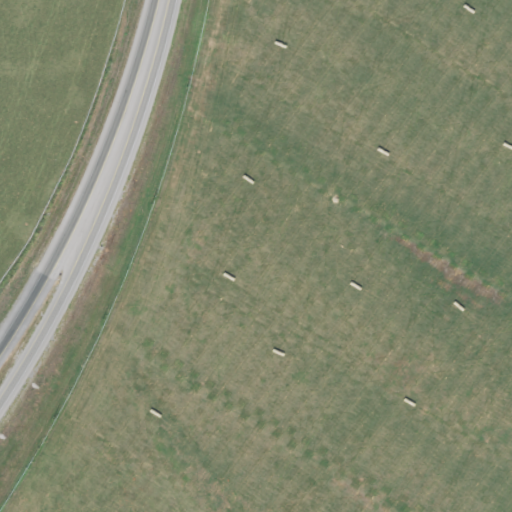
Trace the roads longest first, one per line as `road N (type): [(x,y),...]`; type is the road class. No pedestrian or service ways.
road 1 (trunk): [(0,396),(82,251),(107,193),(123,119)]
road 2 (trunk): [(123,119),(0,339)]
road 3 (trunk): [(158,0),(123,119)]
